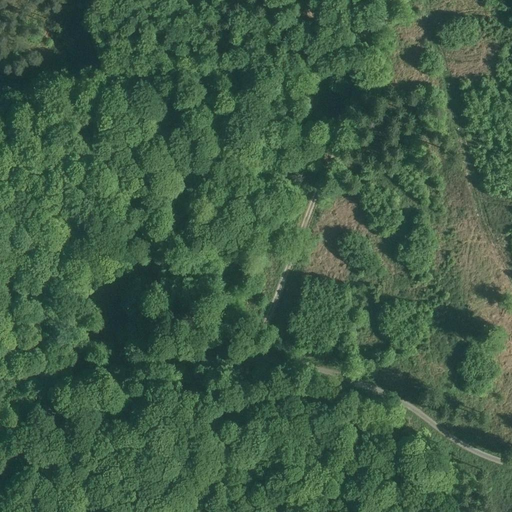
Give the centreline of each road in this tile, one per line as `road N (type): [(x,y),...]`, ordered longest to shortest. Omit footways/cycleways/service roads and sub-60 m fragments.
road 1 (track): [(259,359),(398,0)]
road 2 (track): [(511,468),(360,382),(259,359)]
road 3 (track): [(259,359),(100,356),(0,378)]
road 4 (track): [(199,511),(259,359)]
